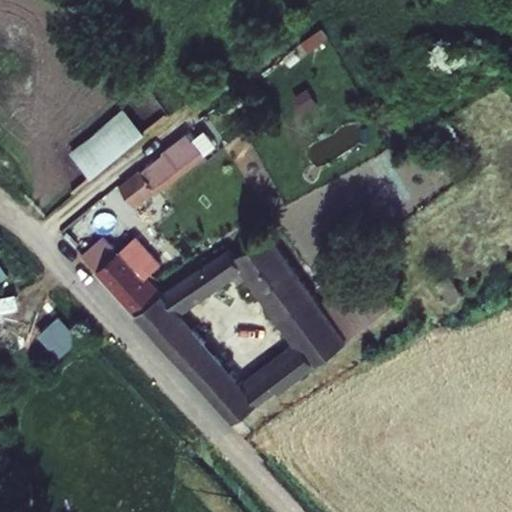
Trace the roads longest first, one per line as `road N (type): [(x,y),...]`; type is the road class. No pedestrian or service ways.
road 1 (residential): [(292,511),(0,206)]
road 2 (track): [(0,120),(35,168),(44,203),(17,224)]
